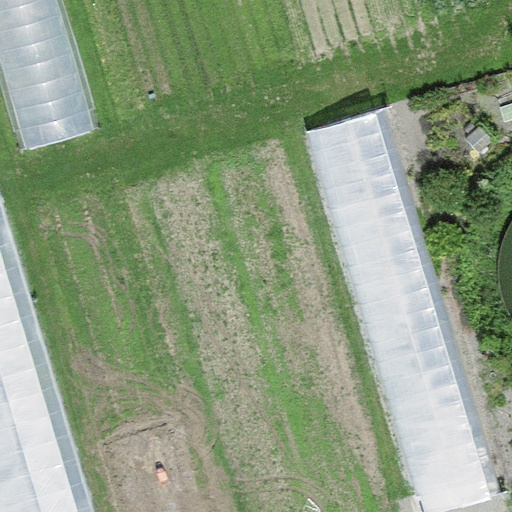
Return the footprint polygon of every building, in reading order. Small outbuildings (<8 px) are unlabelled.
[(96,132),(57,0),(0,0),(0,62),(26,152),(96,132)] [(444,511),(499,496),(386,110),(310,132),(421,511),(444,511)] [(387,511),(275,142),(133,185),(232,511),(387,511)] [(99,511),(0,188),(0,511),(99,511)] [(196,511),(98,189),(44,205),(137,511),(196,511)]
